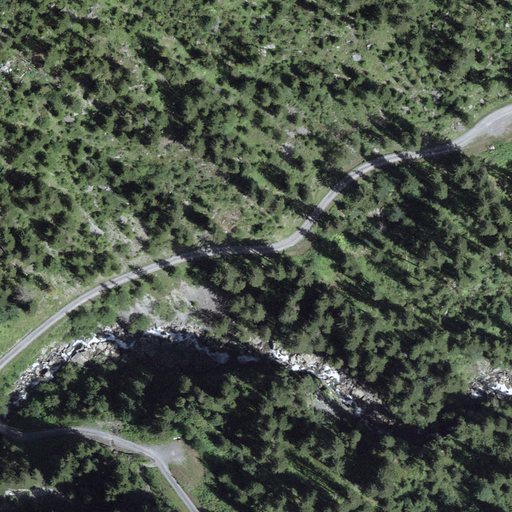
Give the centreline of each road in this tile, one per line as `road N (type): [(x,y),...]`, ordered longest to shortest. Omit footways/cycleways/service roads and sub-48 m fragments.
road 1 (track): [(511,111),(448,149),(403,153),(364,168),(297,243),(204,251),(103,287),(0,366)]
road 2 (track): [(104,431),(147,448),(195,511)]
